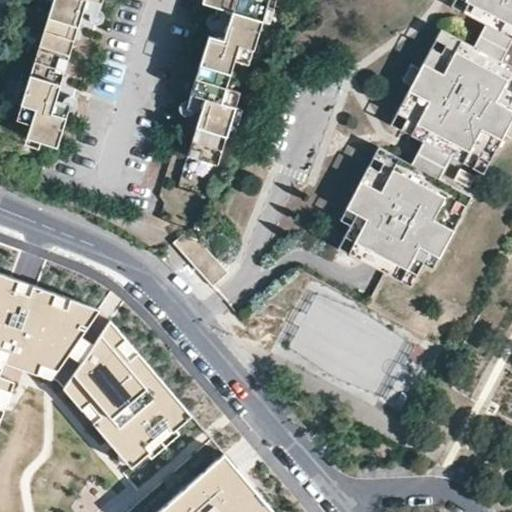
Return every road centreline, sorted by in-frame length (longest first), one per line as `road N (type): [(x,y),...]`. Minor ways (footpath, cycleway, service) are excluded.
road 1 (residential): [(0,211),(132,264),(346,502)]
road 2 (unknown): [(255,399),(135,511)]
road 3 (residential): [(346,502),(428,489),(454,495),(474,511)]
